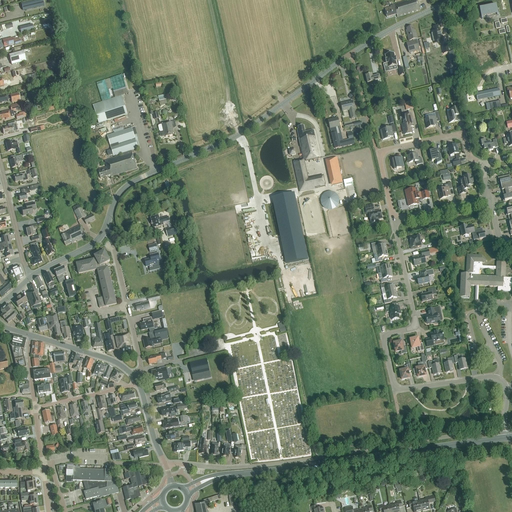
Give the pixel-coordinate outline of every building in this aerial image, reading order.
[(385,12),(387,18),(397,15),(397,18),(420,11),(417,0),(408,0),(393,5),(394,5),(390,6),(391,7),(385,9),(386,12),(385,12)] [(482,19),(498,16),(496,6),(480,9),(482,19)] [(32,24),(19,27),(21,34),(33,31),(32,24)] [(434,31),(431,31),(432,34),(433,42),(434,42),(434,44),(442,42),(441,36),(441,33),(440,33),(439,29),(438,29),(438,26),(433,27),(434,31)] [(418,41),(417,41),(416,39),(418,39),(416,31),(414,31),(413,27),(407,29),(407,31),(406,31),(409,41),(413,40),(413,42),(407,43),(409,53),(419,50),(418,46),(419,46),(418,41)] [(2,41),(4,47),(14,45),(12,38),(2,41)] [(25,61),(23,52),(9,55),(11,65),(25,61)] [(386,60),(385,60),(386,64),(387,64),(388,68),(397,66),(396,62),(397,61),(396,57),(395,58),(394,53),(385,55),(386,60)] [(368,84),(380,80),(378,75),(372,77),(372,74),(366,76),(368,84)] [(499,89),(476,94),(477,101),(500,96),(499,89)] [(0,103),(8,102),(7,100),(11,99),(12,103),(20,101),(18,93),(6,96),(6,94),(0,95),(0,103)] [(92,106),(98,125),(126,115),(120,96),(92,106)] [(351,119),(356,118),(354,109),(352,101),(341,104),(342,112),(349,110),(351,119)] [(500,101),(490,103),(491,110),(501,108),(500,101)] [(406,111),(413,109),(411,102),(404,104),(406,111)] [(18,104),(10,106),(11,111),(11,112),(13,111),(19,110),(18,104)] [(450,123),(457,121),(456,116),(459,115),(458,107),(451,109),(452,112),(447,113),(450,123)] [(2,113),(0,113),(0,119),(5,118),(6,119),(11,118),(11,117),(14,117),(13,111),(11,112),(11,111),(9,111),(9,110),(1,112),(2,113)] [(435,117),(425,119),(427,128),(435,127),(434,125),(437,125),(437,122),(440,121),(438,112),(435,113),(435,117)] [(414,127),(412,117),(411,114),(405,115),(407,123),(402,125),(403,131),(404,131),(405,135),(412,134),(411,129),(411,128),(414,127)] [(335,149),(350,146),(354,144),(352,133),(347,135),(349,140),(339,142),(337,135),(339,134),(337,127),(340,127),(338,119),(328,121),(330,129),(332,134),(331,134),(335,149)] [(165,137),(173,135),(172,131),(173,131),(171,122),(161,125),(163,132),(161,132),(160,134),(160,136),(162,137),(165,137)] [(6,128),(2,129),(3,134),(9,133),(9,134),(14,133),(14,132),(18,131),(16,123),(7,125),(8,126),(6,127),(6,128)] [(383,140),(388,139),(388,138),(393,137),(393,133),(396,132),(394,125),(390,126),(390,127),(384,129),(385,130),(380,131),(383,140)] [(323,176),(311,179),(311,181),(308,181),(304,162),(320,159),(313,130),(305,132),(303,126),(298,127),(298,129),(297,129),(299,139),(298,139),(303,160),(293,162),(300,192),(326,186),(323,176)] [(138,149),(132,128),(107,136),(113,156),(138,149)] [(510,135),(507,136),(507,139),(503,139),(505,145),(508,144),(509,147),(511,146),(511,131),(510,132),(510,135)] [(483,146),(484,150),(484,151),(485,151),(485,152),(486,152),(487,152),(493,151),(493,149),(494,148),(495,149),(498,148),(497,140),(493,140),(493,144),(491,145),(490,142),(486,143),(485,140),(481,141),(482,146),(483,146)] [(12,143),(12,142),(6,144),(8,152),(15,150),(14,149),(17,148),(16,142),(12,143)] [(453,163),(454,167),(460,165),(459,159),(460,159),(457,145),(446,147),(447,152),(449,151),(450,156),(455,155),(455,156),(456,155),(457,159),(455,160),(453,163)] [(442,161),(439,150),(436,151),(436,150),(429,151),(432,161),(436,160),(438,164),(441,163),(441,162),(442,162),(442,161)] [(111,177),(137,169),(131,152),(122,155),(122,156),(105,161),(107,167),(108,167),(111,175),(111,177)] [(422,164),(421,158),(418,159),(417,154),(407,156),(409,163),(416,162),(417,165),(422,164)] [(18,167),(17,163),(23,162),(22,156),(15,157),(16,159),(10,161),(12,168),(18,167)] [(343,183),(338,157),(326,159),(331,185),(343,183)] [(392,160),(394,170),(404,167),(402,157),(392,160)] [(108,167),(107,167),(99,170),(100,172),(98,172),(100,178),(111,175),(108,167)] [(14,176),(15,182),(23,181),(24,181),(27,181),(26,174),(21,175),(14,176)] [(460,195),(466,193),(466,190),(470,189),(469,186),(473,185),(472,182),(473,182),(472,177),(471,178),(470,175),(464,177),(464,180),(460,181),(461,187),(458,188),(460,195)] [(511,179),(511,180),(510,175),(498,178),(499,183),(500,183),(501,186),(511,183),(511,179)] [(449,190),(453,189),(451,183),(447,183),(448,184),(444,185),(445,189),(438,190),(440,199),(448,198),(448,196),(450,196),(449,190)] [(501,186),(503,194),(511,191),(511,184),(511,183),(501,186)] [(26,194),(30,193),(29,189),(21,191),(22,195),(18,196),(19,201),(27,199),(26,194)] [(408,206),(418,204),(418,203),(420,201),(430,198),(428,191),(421,193),(417,192),(416,192),(415,189),(405,191),(408,206)] [(503,197),(502,197),(503,202),(503,203),(504,205),(505,204),(505,203),(505,202),(511,199),(511,191),(503,194),(503,197)] [(322,197),(321,201),(322,205),(324,208),(328,210),(332,210),(336,208),(338,204),(339,200),(337,197),(334,194),(331,192),(329,192),(325,194),(322,197)] [(293,193),(273,198),(286,263),(307,259),(293,193)] [(34,203),(25,205),(26,209),(21,210),(23,216),(32,214),(32,211),(35,210),(34,203)] [(81,208),(74,212),(78,221),(86,217),(81,208)] [(374,208),(366,210),(367,214),(369,214),(370,214),(372,221),(370,222),(371,224),(378,223),(377,220),(382,219),(381,211),(374,212),(374,208)] [(95,220),(93,215),(83,219),(86,225),(95,220)] [(163,223),(170,221),(169,217),(159,219),(159,216),(151,218),(152,221),(151,221),(151,222),(151,224),(152,225),(153,225),(154,228),(164,225),(163,223)] [(77,242),(86,238),(80,225),(68,231),(69,232),(61,236),(63,240),(66,246),(71,243),(72,244),(74,243),(74,242),(77,241),(77,242)] [(475,234),(473,225),(467,227),(467,225),(460,227),(462,237),(469,235),(469,234),(472,233),(474,240),(474,239),(479,238),(479,239),(486,238),(484,232),(475,234)] [(34,236),(33,230),(37,229),(36,226),(31,227),(31,228),(26,229),(27,237),(34,236)] [(41,232),(44,239),(50,237),(47,230),(41,232)] [(420,239),(419,235),(416,236),(416,237),(409,238),(411,245),(410,245),(411,249),(415,248),(415,247),(421,246),(420,239)] [(1,237),(2,244),(0,244),(0,248),(10,246),(9,239),(9,236),(8,236),(1,237)] [(48,256),(54,253),(47,239),(43,241),(46,247),(44,248),(48,256)] [(31,248),(29,249),(31,254),(32,254),(33,258),(30,259),(33,265),(42,261),(40,256),(41,256),(36,246),(38,245),(37,242),(30,244),(31,248)] [(378,243),(371,244),(373,253),(386,251),(385,245),(379,246),(378,243)] [(158,251),(156,244),(148,246),(150,253),(158,251)] [(10,246),(0,248),(0,252),(2,252),(2,254),(5,253),(6,258),(13,256),(12,256),(13,255),(13,252),(12,253),(10,246)] [(428,250),(421,252),(422,256),(412,258),(414,266),(426,264),(424,258),(430,257),(428,250)] [(100,308),(116,304),(108,267),(106,268),(104,264),(110,261),(105,251),(94,257),(96,260),(94,261),(94,260),(76,264),(79,274),(97,270),(104,297),(97,299),(100,308)] [(386,251),(373,253),(375,259),(372,260),(372,263),(382,261),(382,258),(388,257),(386,251)] [(158,253),(152,255),(150,255),(151,259),(145,261),(147,267),(154,266),(154,267),(157,266),(157,263),(160,262),(158,253)] [(511,278),(505,278),(506,263),(505,263),(506,260),(497,259),(497,262),(496,267),(483,267),(482,266),(482,263),(484,263),(486,261),(481,256),(467,255),(466,270),(469,270),(468,275),(461,275),(460,298),(470,299),(470,286),(498,287),(498,291),(511,292),(511,284),(511,278)] [(383,263),(376,265),(378,274),(391,271),(390,265),(384,267),(383,263)] [(8,270),(14,284),(20,281),(19,279),(23,277),(23,276),(19,266),(8,270)] [(54,271),(56,277),(58,281),(64,278),(62,274),(65,273),(63,267),(54,271)] [(432,270),(426,271),(420,272),(421,277),(418,278),(419,284),(429,282),(428,276),(433,275),(432,270)] [(391,271),(378,274),(379,280),(380,280),(381,283),(387,282),(386,279),(392,277),(391,271)] [(44,276),(43,277),(46,283),(50,294),(57,291),(56,288),(53,289),(52,287),(55,286),(50,275),(49,275),(49,274),(48,273),(44,275),(44,276)] [(0,283),(1,284),(0,284),(0,286),(6,293),(12,288),(9,284),(10,284),(8,281),(6,283),(0,275),(0,283)] [(38,289),(39,288),(43,296),(47,294),(43,286),(41,281),(39,277),(34,280),(37,285),(38,289)] [(65,283),(69,298),(77,296),(73,280),(65,283)] [(388,284),(380,286),(381,289),(385,288),(386,294),(395,292),(394,286),(388,287),(388,284)] [(30,292),(29,292),(26,293),(32,307),(41,303),(37,292),(37,293),(34,285),(28,287),(30,292)] [(421,295),(422,302),(433,300),(432,295),(436,294),(435,288),(427,290),(428,293),(421,295)] [(382,295),(385,304),(392,302),(391,299),(397,298),(395,292),(386,294),(382,295)] [(18,298),(25,308),(27,307),(25,303),(27,302),(22,294),(18,298)] [(23,309),(25,308),(18,298),(13,301),(18,308),(21,306),(23,309)] [(141,311),(150,309),(148,302),(141,304),(141,305),(136,306),(137,311),(140,311),(141,311)] [(7,304),(1,310),(0,312),(3,314),(0,316),(4,320),(4,319),(8,323),(17,315),(9,306),(7,304)] [(392,305),(385,307),(386,313),(390,312),(392,320),(399,319),(398,315),(400,314),(399,307),(393,308),(392,305)] [(428,316),(425,316),(427,324),(433,323),(433,324),(439,323),(438,322),(437,314),(441,313),(440,307),(433,308),(427,310),(428,316)] [(152,313),(153,320),(163,318),(161,311),(152,313)] [(55,336),(61,335),(57,315),(47,317),(49,329),(52,329),(52,332),(53,331),(55,336)] [(153,328),(151,318),(144,320),(144,323),(140,324),(141,331),(153,328)] [(46,324),(45,319),(40,320),(41,325),(38,325),(40,332),(48,330),(46,324)] [(93,348),(102,347),(102,337),(99,323),(95,324),(98,338),(93,338),(93,348)] [(69,327),(66,327),(66,326),(61,327),(62,334),(64,334),(65,339),(70,338),(69,334),(70,334),(69,327)] [(85,340),(82,326),(71,328),(73,337),(75,336),(76,342),(82,341),(81,341),(85,340)] [(152,347),(152,345),(161,343),(160,338),(167,336),(165,329),(155,332),(156,339),(150,340),(150,339),(144,341),(146,349),(152,347)] [(444,340),(442,332),(438,332),(438,331),(434,332),(435,333),(430,334),(431,339),(426,340),(427,347),(436,345),(444,343),(443,340),(444,340)] [(123,357),(132,355),(130,347),(132,346),(129,334),(115,337),(118,349),(121,348),(123,357)] [(26,340),(14,337),(13,337),(12,338),(10,345),(11,347),(12,347),(12,348),(17,369),(26,367),(23,353),(24,350),(26,340)] [(108,353),(115,351),(112,341),(111,337),(105,339),(106,342),(105,343),(108,353)] [(419,344),(418,338),(410,340),(412,349),(417,348),(418,352),(424,351),(422,344),(419,344)] [(394,343),(396,352),(400,351),(401,355),(407,353),(406,347),(403,348),(401,342),(394,343)] [(33,355),(33,359),(32,360),(33,368),(39,367),(38,356),(43,356),(44,344),(34,343),(32,344),(32,355),(33,355)] [(65,361),(64,352),(53,353),(54,362),(63,361),(65,361)] [(160,354),(160,355),(156,356),(151,357),(152,358),(148,359),(149,365),(157,363),(157,361),(166,358),(165,353),(160,354)] [(78,371),(80,366),(82,361),(78,359),(79,356),(73,354),(70,364),(74,365),(73,369),(78,371)] [(454,356),(455,363),(459,363),(460,370),(467,369),(465,359),(458,360),(457,356),(454,356)] [(451,364),(455,364),(453,358),(447,359),(448,363),(444,363),(446,373),(453,372),(451,364)] [(89,372),(90,371),(94,361),(87,359),(83,368),(88,370),(87,372),(87,378),(90,378),(91,372),(89,372)] [(190,364),(194,381),(211,377),(207,360),(190,364)] [(434,361),(428,363),(429,369),(432,368),(434,375),(441,374),(438,364),(435,365),(434,361)] [(419,368),(416,369),(413,370),(414,375),(417,375),(418,378),(426,376),(424,370),(427,369),(426,362),(418,364),(419,368)] [(99,373),(102,365),(98,363),(97,367),(96,367),(93,374),(98,376),(99,373)] [(402,380),(409,378),(408,372),(411,371),(410,364),(406,365),(407,370),(400,371),(402,380)] [(112,368),(102,365),(99,373),(104,375),(103,378),(108,380),(112,368)] [(157,369),(157,370),(152,371),(154,381),(158,380),(159,381),(169,379),(166,367),(157,369)] [(117,382),(122,374),(115,370),(110,378),(117,382)] [(35,381),(47,379),(48,382),(53,381),(52,379),(51,374),(50,374),(34,376),(35,381)] [(68,385),(72,385),(70,377),(66,377),(66,380),(60,381),(62,393),(69,392),(68,385)] [(23,388),(21,388),(22,394),(30,393),(30,387),(29,384),(23,385),(23,388)] [(129,399),(135,398),(133,392),(131,393),(131,392),(120,394),(122,402),(129,400),(129,399)] [(167,403),(166,403),(172,401),(170,394),(165,395),(161,396),(157,397),(158,404),(163,403),(167,403)] [(115,395),(109,397),(110,399),(107,400),(108,406),(116,404),(115,395)] [(97,399),(100,410),(107,409),(105,403),(104,403),(103,398),(97,399)] [(5,403),(3,403),(5,414),(10,413),(11,415),(10,415),(10,419),(14,419),(13,412),(12,412),(11,402),(10,402),(9,400),(5,401),(5,403)] [(14,402),(15,408),(13,409),(15,420),(22,418),(21,408),(23,407),(22,401),(14,402)] [(83,414),(84,414),(85,417),(89,416),(88,413),(90,413),(89,407),(88,408),(86,402),(81,403),(82,409),(81,409),(83,414)] [(127,404),(127,405),(121,406),(122,408),(121,408),(121,412),(123,411),(123,415),(130,414),(129,411),(137,409),(136,403),(133,403),(127,404)] [(71,417),(79,415),(77,410),(76,410),(75,405),(70,406),(71,410),(69,411),(71,417)] [(161,413),(161,416),(162,415),(162,416),(165,415),(165,416),(169,415),(170,417),(176,416),(175,413),(176,413),(174,407),(169,408),(165,408),(165,409),(161,410),(161,413)] [(58,420),(66,418),(65,413),(63,413),(62,408),(57,409),(58,413),(57,413),(58,420)] [(45,423),(53,421),(52,416),(50,416),(49,411),(44,412),(45,416),(43,417),(45,423)] [(135,423),(140,421),(139,416),(137,416),(136,415),(125,418),(127,425),(135,424),(135,423)] [(173,425),(178,423),(177,419),(172,421),(172,420),(163,422),(164,426),(163,426),(164,429),(165,430),(169,428),(170,429),(173,428),(172,428),(173,428),(173,425)] [(98,434),(105,433),(102,421),(95,423),(98,434)] [(125,428),(121,429),(122,434),(131,432),(132,435),(134,435),(139,434),(139,433),(143,433),(141,426),(132,428),(132,427),(125,428)] [(18,437),(28,435),(26,428),(20,430),(20,429),(16,429),(17,430),(13,431),(14,436),(18,435),(18,437)] [(175,439),(179,438),(178,432),(174,433),(174,432),(171,433),(165,434),(166,441),(171,440),(171,441),(175,440),(175,439)] [(245,433),(236,434),(237,443),(246,442),(245,433)] [(183,447),(190,447),(190,442),(182,443),(183,444),(173,445),(174,453),(183,452),(183,447)] [(27,443),(16,445),(14,445),(16,453),(29,451),(27,443)] [(230,455),(230,449),(230,445),(224,444),(223,448),(223,449),(223,450),(222,450),(222,454),(222,457),(226,457),(226,458),(228,458),(228,455),(230,455)] [(0,447),(2,453),(10,452),(8,445),(0,447)] [(140,449),(133,451),(134,453),(133,453),(135,458),(139,457),(139,458),(148,456),(147,450),(141,452),(140,449)] [(134,472),(124,474),(126,480),(131,479),(135,477),(135,476),(136,475),(137,477),(139,476),(141,476),(140,471),(135,473),(134,472)] [(141,476),(139,476),(139,477),(141,482),(142,482),(143,486),(148,484),(147,482),(152,481),(152,478),(153,478),(151,474),(141,476)] [(135,477),(131,479),(132,485),(133,488),(138,487),(143,486),(142,482),(141,482),(139,477),(139,476),(137,477),(136,475),(135,476),(135,477)] [(86,482),(84,481),(86,491),(91,490),(96,489),(97,491),(98,490),(98,488),(101,488),(101,489),(104,489),(106,488),(106,484),(113,484),(113,478),(111,478),(111,482),(105,482),(102,482),(102,486),(98,485),(94,485),(88,485),(88,482),(86,482)] [(110,487),(111,493),(119,491),(115,478),(113,478),(113,484),(106,484),(106,488),(107,488),(110,487)] [(27,491),(30,491),(36,490),(35,482),(26,483),(27,491)] [(132,485),(122,488),(126,501),(132,499),(130,492),(132,491),(131,489),(133,488),(132,485)] [(104,489),(106,497),(109,496),(112,495),(111,493),(110,487),(107,488),(106,488),(104,489)] [(132,491),(130,492),(132,499),(132,498),(134,498),(141,497),(138,487),(133,488),(131,489),(132,491)] [(93,498),(100,496),(98,490),(97,491),(96,489),(91,490),(93,498)] [(91,499),(93,498),(91,490),(86,491),(86,492),(84,492),(86,500),(91,499)] [(30,493),(24,494),(20,494),(21,501),(29,500),(30,505),(38,504),(37,496),(31,497),(30,493)] [(428,504),(432,503),(435,502),(434,496),(425,498),(425,500),(419,501),(422,511),(430,510),(428,504)] [(214,501),(213,497),(203,500),(204,503),(195,504),(196,511),(203,511),(207,511),(206,504),(214,501)] [(396,504),(390,505),(391,511),(399,511),(399,508),(402,507),(401,501),(396,502),(396,504)] [(413,511),(419,511),(422,511),(419,501),(413,503),(413,501),(408,502),(410,508),(413,507),(413,511)] [(104,511),(102,502),(97,503),(97,502),(94,503),(91,504),(91,506),(93,506),(94,511),(104,511)]
